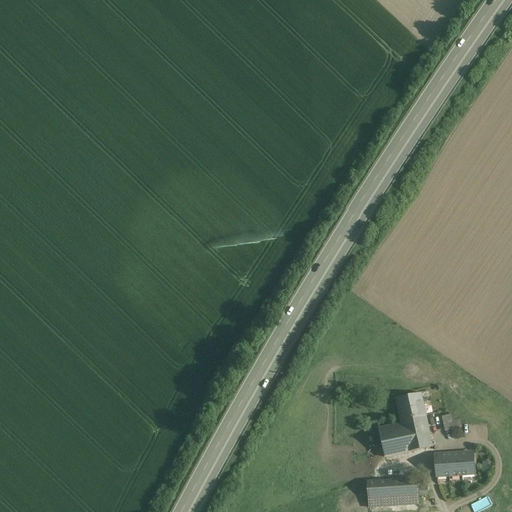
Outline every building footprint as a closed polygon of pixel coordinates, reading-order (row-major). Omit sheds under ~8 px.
[(402,425),(408,452),(433,447),(422,393),(396,398),(402,425)] [(464,428),(462,418),(459,419),(458,413),(444,415),(446,431),(464,428)] [(408,452),(402,425),(379,429),(385,457),(408,452)] [(461,454),(463,475),(475,474),(474,453),(461,454)] [(463,475),(461,454),(448,455),(450,475),(463,475)] [(450,475),(448,455),(435,456),(437,476),(450,475)] [(417,478),(367,481),(369,506),(419,503),(418,491),(417,478)] [(428,478),(417,478),(418,491),(429,491),(428,478)]
